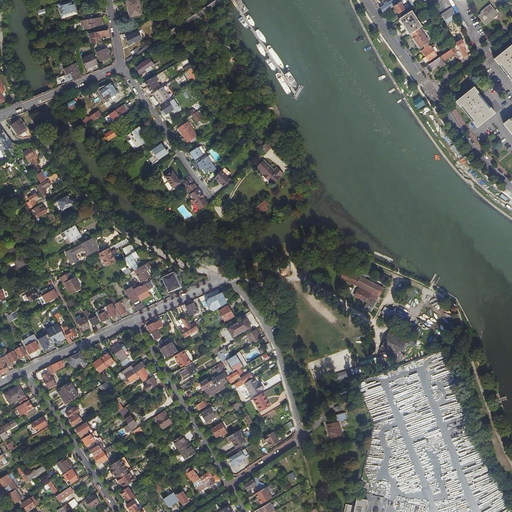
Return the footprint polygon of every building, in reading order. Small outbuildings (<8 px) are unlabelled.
[(139,0),(130,0),(128,1),(131,17),(142,14),(139,0)] [(391,0),(380,8),(384,13),(394,7),(400,2),(403,0),(391,0)] [(70,1),(62,4),(61,4),(62,7),(58,8),(60,13),(62,12),(63,15),(71,13),(72,16),(77,14),(76,11),(75,8),(72,9),(70,1)] [(400,2),(394,7),(398,14),(405,10),(400,2)] [(483,12),(478,16),(485,26),(499,15),(490,4),(482,11),(483,12)] [(442,15),(445,21),(455,14),(452,8),(442,15)] [(412,11),(399,19),(410,35),(411,34),(419,29),(422,27),(412,11)] [(102,18),(82,21),(83,30),(95,28),(95,27),(103,25),(102,18)] [(419,29),(411,34),(418,46),(427,40),(419,29)] [(94,44),(102,43),(101,37),(109,35),(108,30),(91,33),(91,39),(93,38),(94,44)] [(142,39),(137,31),(125,37),(129,45),(142,39)] [(461,40),(456,43),(457,45),(464,59),(467,56),(463,47),(464,46),(461,40)] [(429,43),(424,46),(426,49),(426,48),(427,50),(423,52),(426,57),(429,61),(437,56),(434,52),(432,49),(429,43)] [(454,62),(456,65),(464,59),(457,45),(454,47),(457,52),(454,54),(457,59),(454,62)] [(511,45),(495,59),(499,65),(501,63),(511,77),(511,79),(511,80),(511,45)] [(110,57),(107,49),(97,53),(101,61),(110,57)] [(443,62),(454,54),(451,49),(440,57),(443,62)] [(99,65),(94,54),(83,59),(87,69),(99,65)] [(431,63),(428,65),(430,67),(432,69),(438,65),(440,68),(445,64),(443,62),(440,57),(438,58),(431,63)] [(71,73),(74,81),(82,78),(76,64),(63,69),(66,75),(71,73)] [(141,75),(136,68),(133,70),(138,78),(141,75)] [(66,75),(69,83),(74,81),(71,73),(66,75)] [(58,84),(66,81),(64,75),(56,78),(58,84)] [(156,76),(146,82),(151,90),(159,86),(156,81),(159,80),(156,76)] [(97,85),(106,101),(119,92),(112,80),(97,85)] [(170,98),(162,87),(154,93),(161,104),(170,98)] [(459,105),(460,107),(461,107),(462,106),(473,119),(474,121),(473,122),(477,128),(495,113),(491,108),(489,109),(477,94),(478,93),(474,88),(457,102),(458,103),(459,105)] [(419,97),(411,102),(416,110),(424,105),(419,97)] [(172,101),(170,98),(161,104),(160,105),(163,110),(166,114),(172,110),(174,113),(180,109),(177,105),(176,105),(173,100),(172,101)] [(127,111),(123,106),(109,116),(112,121),(127,111)] [(84,121),(87,126),(102,116),(99,112),(91,117),(92,117),(89,119),(88,117),(86,118),(86,119),(84,121)] [(198,113),(197,112),(192,115),(197,123),(201,120),(197,114),(198,113)] [(11,125),(20,137),(21,138),(30,136),(32,135),(20,119),(11,125)] [(197,136),(188,122),(178,129),(183,137),(184,136),(188,142),(197,136)] [(139,127),(128,134),(137,147),(143,143),(144,144),(148,141),(148,140),(143,132),(144,131),(144,130),(143,129),(142,129),(141,129),(139,127)] [(9,138),(1,128),(0,128),(0,142),(6,140),(9,138)] [(111,129),(104,133),(109,140),(116,136),(111,129)] [(137,147),(128,134),(125,137),(133,150),(137,147)] [(9,138),(6,140),(12,148),(18,145),(12,143),(9,138)] [(272,145),(267,141),(260,148),(266,153),(272,145)] [(152,150),(158,160),(169,153),(163,143),(152,150)] [(195,160),(203,155),(199,148),(190,154),(191,155),(192,154),(195,160)] [(31,149),(23,154),(26,158),(35,153),(33,150),(31,150),(31,149)] [(39,159),(35,153),(26,158),(29,164),(32,162),(34,165),(38,163),(38,162),(39,159)] [(217,170),(205,153),(203,155),(200,158),(201,159),(197,161),(205,174),(210,171),(212,173),(217,170)] [(275,170),(264,161),(258,168),(265,174),(264,175),(270,181),(271,180),(274,183),(283,173),(277,167),(275,170)] [(39,164),(38,163),(34,165),(35,167),(32,168),(36,175),(41,173),(37,165),(39,164)] [(231,173),(224,168),(221,171),(228,177),(231,173)] [(186,188),(194,182),(190,177),(181,183),(176,175),(176,174),(175,173),(174,173),(173,171),(165,176),(173,188),(181,183),(182,185),(181,185),(184,189),(186,188)] [(221,171),(215,178),(226,188),(233,181),(228,177),(221,171)] [(41,173),(36,175),(41,183),(44,181),(45,182),(48,180),(54,182),(59,178),(56,173),(49,178),(48,177),(47,177),(44,172),(42,173),(41,173)] [(61,181),(59,178),(54,182),(48,180),(45,182),(41,184),(37,187),(43,198),(46,197),(44,193),(47,191),(44,188),(47,186),(46,184),(49,182),(52,183),(55,185),(61,181)] [(208,203),(194,182),(186,188),(191,195),(190,195),(193,199),(191,200),(193,204),(195,203),(200,209),(208,203)] [(32,206),(36,204),(34,200),(38,198),(36,194),(28,198),(32,206)] [(62,211),(75,205),(74,204),(75,202),(74,200),(72,200),(71,199),(70,199),(68,195),(57,201),(62,211)] [(269,205),(266,201),(256,208),(259,213),(263,210),(264,211),(268,209),(267,206),(269,205)] [(15,220),(28,213),(22,204),(15,208),(17,210),(11,213),(15,220)] [(47,212),(42,205),(30,212),(35,219),(47,212)] [(70,212),(68,209),(63,212),(59,214),(61,217),(70,212)] [(81,237),(74,226),(68,229),(60,234),(62,238),(67,235),(71,243),(81,237)] [(93,242),(91,239),(82,244),(72,250),(72,249),(66,252),(72,264),(78,261),(75,255),(85,250),(88,256),(99,250),(95,242),(93,242)] [(123,250),(127,256),(132,254),(135,252),(132,245),(123,250)] [(14,250),(12,246),(5,250),(8,257),(11,255),(12,257),(18,253),(16,249),(14,250)] [(109,249),(109,248),(105,250),(100,253),(107,267),(116,262),(112,253),(110,254),(108,250),(109,249)] [(127,256),(125,257),(123,258),(125,262),(127,261),(131,268),(133,267),(137,265),(132,254),(127,256)] [(29,265),(24,255),(16,259),(19,264),(21,269),(29,265)] [(131,273),(126,276),(130,283),(132,287),(133,288),(143,282),(143,284),(147,282),(146,280),(147,280),(151,277),(148,271),(151,269),(148,263),(139,268),(135,271),(131,273)] [(13,273),(21,269),(19,264),(10,268),(13,273)] [(123,271),(126,276),(131,273),(128,268),(123,271)] [(265,273),(260,274),(262,283),(267,282),(267,280),(276,278),(273,268),(264,270),(265,273)] [(65,282),(69,289),(72,294),(81,288),(75,277),(73,278),(70,272),(60,277),(63,284),(65,282)] [(180,287),(173,272),(162,277),(169,293),(180,287)] [(340,278),(358,285),(360,278),(348,274),(347,275),(342,273),(340,278)] [(360,278),(358,285),(373,291),(371,295),(369,298),(373,301),(381,285),(361,277),(360,278)] [(139,299),(141,301),(150,295),(147,291),(150,289),(150,290),(153,289),(152,288),(153,287),(149,282),(148,281),(147,282),(143,284),(143,282),(133,288),(139,299)] [(132,303),(139,299),(133,288),(132,287),(125,291),(132,303)] [(42,297),(49,292),(47,288),(41,292),(42,294),(40,296),(38,297),(33,288),(25,292),(31,303),(38,299),(42,297)] [(355,295),(367,301),(369,298),(371,295),(358,289),(355,295)] [(58,297),(54,290),(49,292),(42,297),(45,303),(46,304),(49,302),(50,303),(55,300),(54,299),(58,297)] [(88,299),(90,302),(94,300),(93,300),(98,297),(97,294),(88,299)] [(221,307),(227,303),(223,297),(222,298),(220,295),(211,300),(207,302),(206,305),(209,311),(218,306),(219,305),(219,304),(219,303),(221,307)] [(370,308),(373,301),(369,298),(367,301),(365,304),(370,308)] [(116,309),(120,316),(126,312),(120,302),(114,306),(116,309)] [(116,309),(114,306),(112,303),(107,306),(108,310),(106,311),(109,318),(116,315),(117,314),(115,310),(116,309)] [(145,307),(142,303),(135,307),(138,312),(145,307)] [(194,303),(186,307),(190,315),(199,311),(197,307),(196,308),(194,303)] [(228,306),(227,303),(221,307),(218,309),(219,311),(228,306)] [(234,316),(228,306),(219,311),(225,322),(234,316)] [(394,322),(399,312),(385,306),(380,316),(394,322)] [(109,318),(106,311),(104,309),(98,311),(98,312),(100,314),(98,315),(101,320),(101,321),(109,318)] [(88,321),(91,326),(92,325),(93,326),(99,323),(96,317),(91,319),(88,312),(85,314),(87,319),(88,321)] [(191,324),(186,315),(182,318),(187,327),(180,331),(184,338),(199,330),(195,322),(191,324)] [(77,321),(83,331),(90,327),(87,321),(86,319),(85,317),(82,319),(77,321)] [(53,318),(49,321),(53,327),(52,327),(53,329),(58,325),(58,324),(57,324),(53,318)] [(239,320),(240,321),(232,326),(231,326),(230,327),(229,328),(230,329),(230,330),(232,330),(233,330),(236,335),(246,329),(247,330),(248,330),(250,329),(250,328),(250,327),(250,326),(249,326),(248,325),(247,325),(247,326),(246,323),(244,319),(241,321),(240,320),(239,320)] [(154,322),(147,326),(150,333),(157,329),(163,326),(159,320),(154,323),(154,322)] [(61,341),(66,339),(60,329),(59,327),(58,325),(53,329),(52,327),(53,327),(49,321),(42,324),(48,334),(53,344),(59,340),(61,341)] [(69,344),(72,343),(69,337),(71,336),(72,337),(76,334),(73,329),(72,329),(69,331),(68,329),(66,326),(63,328),(62,328),(60,329),(66,339),(69,344)] [(227,342),(233,340),(227,327),(222,329),(227,342)] [(152,333),(154,337),(155,339),(161,336),(158,330),(152,333)] [(262,338),(256,330),(247,335),(252,344),(262,338)] [(397,333),(391,330),(386,340),(382,349),(385,350),(404,358),(407,353),(405,352),(409,343),(415,345),(416,342),(397,333)] [(48,334),(37,340),(38,341),(43,351),(49,348),(48,346),(53,344),(48,334)] [(37,340),(34,335),(23,341),(26,347),(29,354),(30,354),(39,349),(35,342),(37,340)] [(166,346),(161,349),(166,358),(177,352),(172,343),(166,346)] [(268,352),(273,350),(269,343),(264,346),(268,352)] [(19,359),(27,355),(21,344),(19,345),(20,347),(15,351),(19,359)] [(118,344),(111,349),(123,367),(130,362),(124,353),(119,346),(118,344)] [(189,351),(186,350),(184,351),(191,363),(193,362),(194,358),(189,351)] [(223,362),(227,359),(222,350),(217,353),(223,362)] [(6,356),(10,363),(11,364),(18,359),(14,351),(6,356)] [(182,369),(190,364),(191,363),(184,351),(175,356),(179,365),(182,369)] [(247,365),(240,352),(236,354),(243,367),(247,365)] [(80,353),(71,357),(73,360),(73,361),(74,363),(76,362),(76,363),(77,362),(77,361),(83,357),(80,353)] [(108,353),(93,364),(99,373),(107,368),(115,363),(108,353)] [(243,367),(236,354),(227,359),(235,372),(236,371),(240,369),(243,367)] [(0,372),(1,375),(9,372),(6,365),(10,363),(6,356),(0,358),(0,372)] [(377,358),(362,363),(364,370),(380,364),(377,358)] [(227,359),(223,362),(226,367),(227,370),(230,375),(235,372),(227,359)] [(143,368),(151,363),(149,360),(144,363),(143,361),(141,363),(133,369),(131,366),(125,370),(122,372),(123,373),(121,374),(123,376),(125,375),(127,379),(128,379),(143,368)] [(63,365),(62,361),(40,371),(44,379),(49,389),(52,387),(53,388),(57,386),(56,385),(56,384),(51,375),(54,374),(53,371),(55,370),(56,371),(63,367),(62,365),(63,365)] [(200,383),(204,390),(226,377),(230,375),(227,370),(223,372),(222,369),(226,367),(223,362),(217,365),(219,368),(216,369),(219,374),(211,379),(212,380),(209,382),(207,379),(200,383)] [(182,369),(179,370),(185,380),(196,373),(190,364),(182,369)] [(143,382),(150,377),(147,374),(150,372),(148,369),(145,371),(143,368),(128,379),(131,383),(136,380),(138,381),(139,378),(140,377),(143,382)] [(239,387),(253,379),(250,374),(245,378),(244,376),(240,369),(236,371),(237,372),(228,378),(230,382),(230,381),(231,383),(233,382),(232,381),(239,377),(242,381),(232,386),(234,390),(239,387)] [(351,375),(350,370),(337,375),(338,379),(351,375)] [(260,383),(256,377),(253,379),(239,387),(246,399),(264,389),(260,383)] [(152,378),(146,382),(147,384),(143,387),(147,392),(157,385),(152,378)] [(212,393),(213,395),(220,390),(221,391),(225,388),(223,384),(227,382),(225,378),(205,391),(208,396),(211,394),(212,393)] [(66,386),(57,391),(66,404),(75,398),(75,399),(79,396),(71,382),(66,385),(66,386)] [(110,391),(105,383),(102,385),(107,393),(110,391)] [(17,400),(25,396),(19,386),(5,395),(10,404),(17,400)] [(273,404),(265,392),(254,399),(262,411),(273,404)] [(29,401),(26,395),(25,396),(17,400),(20,406),(27,401),(29,401)] [(121,400),(119,398),(113,402),(114,404),(119,411),(123,409),(119,402),(121,400)] [(27,412),(33,408),(29,401),(27,401),(20,406),(17,408),(21,416),(27,412)] [(197,406),(199,410),(207,406),(204,401),(197,406)] [(234,405),(237,410),(244,406),(243,405),(241,401),(234,405)] [(72,405),(60,412),(62,416),(66,413),(70,419),(70,420),(74,426),(82,421),(78,414),(80,413),(76,407),(74,408),(72,405)] [(128,425),(124,428),(127,433),(134,428),(133,427),(137,425),(125,407),(123,409),(119,411),(121,415),(128,425)] [(202,413),(202,414),(207,422),(216,417),(213,412),(211,408),(202,413)] [(167,415),(165,411),(155,417),(163,429),(172,423),(166,415),(167,415)] [(346,412),(337,414),(338,421),(347,419),(346,412)] [(334,416),(323,420),(324,424),(328,434),(340,429),(334,416)] [(47,425),(42,417),(33,423),(31,424),(36,432),(47,425)] [(0,428),(0,434),(3,441),(8,438),(5,432),(16,424),(14,420),(0,428)] [(254,422),(259,430),(263,427),(258,420),(254,422)] [(86,422),(76,429),(83,439),(91,434),(93,433),(86,422)] [(222,423),(212,429),(217,437),(222,434),(223,435),(227,433),(222,423)] [(140,427),(133,432),(135,435),(142,431),(140,427)] [(233,440),(238,448),(247,442),(240,430),(228,437),(231,441),(233,440)] [(280,443),(274,432),(265,437),(267,441),(272,448),(280,443)] [(91,434),(83,439),(87,446),(95,441),(91,434)] [(188,445),(182,436),(172,442),(178,452),(179,451),(188,445)] [(228,437),(227,438),(230,443),(232,442),(236,449),(238,448),(233,440),(231,441),(228,437)] [(145,445),(144,444),(142,446),(146,452),(148,450),(147,448),(153,444),(151,441),(145,445)] [(92,453),(89,455),(91,459),(94,457),(103,451),(105,450),(101,444),(91,451),(92,453)] [(189,444),(188,445),(179,451),(185,460),(195,453),(189,444)] [(113,451),(111,446),(108,448),(105,450),(103,451),(106,455),(113,451)] [(226,455),(229,459),(234,468),(243,463),(241,459),(249,455),(245,449),(237,453),(235,449),(226,455)] [(103,451),(94,457),(99,465),(102,463),(104,466),(110,462),(106,455),(103,451)] [(114,474),(117,478),(129,470),(132,469),(124,457),(123,458),(109,466),(112,471),(114,474)] [(72,467),(65,458),(57,463),(63,473),(72,467)] [(41,473),(44,471),(46,470),(45,469),(46,468),(44,465),(43,466),(43,465),(34,470),(34,471),(31,473),(30,473),(25,476),(29,481),(32,479),(41,473)] [(189,468),(184,472),(195,488),(208,480),(205,475),(199,479),(196,474),(196,475),(193,470),(191,472),(189,468)] [(72,469),(63,475),(65,478),(64,479),(68,485),(78,479),(72,469)] [(129,470),(135,480),(137,479),(134,474),(135,474),(134,472),(134,471),(133,470),(132,469),(129,470)] [(117,478),(124,488),(135,480),(129,470),(117,478)] [(0,480),(4,486),(12,481),(15,479),(11,472),(0,479),(0,480)] [(220,480),(216,474),(212,477),(208,480),(195,488),(198,492),(206,487),(210,485),(211,486),(220,480)] [(257,485),(253,479),(244,485),(248,491),(257,485)] [(4,486),(9,494),(17,489),(12,481),(4,486)] [(57,491),(51,482),(49,483),(48,484),(49,486),(54,493),(57,491)] [(73,492),(70,487),(56,497),(59,501),(73,492)] [(266,487),(255,494),(261,504),(272,498),(266,487)] [(9,494),(15,503),(20,500),(25,497),(19,488),(17,489),(9,494)] [(127,500),(129,502),(135,499),(128,488),(121,493),(123,496),(124,495),(127,500)] [(183,492),(177,496),(183,505),(189,501),(183,492)] [(169,495),(163,499),(169,508),(175,504),(174,503),(179,500),(174,493),(169,496),(169,495)] [(94,495),(93,495),(86,500),(88,503),(87,504),(87,506),(89,505),(91,508),(99,503),(96,498),(94,495)] [(25,497),(20,500),(22,503),(22,504),(28,511),(35,506),(38,504),(32,497),(30,498),(28,496),(25,497)] [(365,511),(366,510),(367,501),(360,500),(360,499),(359,498),(357,498),(357,499),(355,507),(346,505),(344,511),(365,511)] [(68,503),(72,509),(77,506),(77,505),(74,500),(68,503)] [(131,510),(132,511),(136,511),(139,510),(133,501),(126,506),(130,511),(131,510)] [(77,505),(77,506),(81,511),(85,511),(86,511),(82,504),(83,504),(82,502),(77,505)] [(68,503),(63,507),(66,511),(67,511),(72,509),(68,503)] [(273,511),(274,511),(269,503),(259,509),(261,511),(273,511)]
